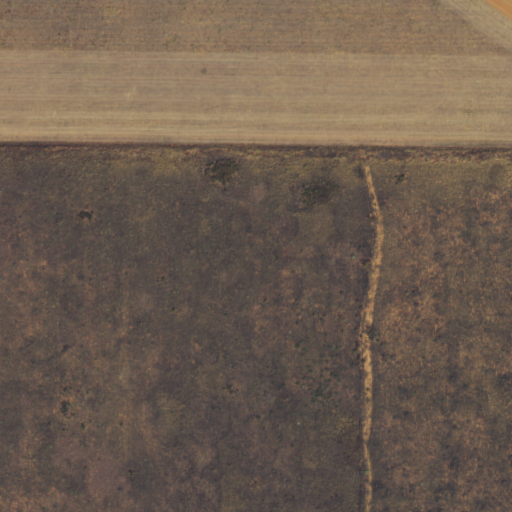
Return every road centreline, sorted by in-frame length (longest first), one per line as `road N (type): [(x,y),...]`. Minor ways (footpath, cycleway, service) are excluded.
road 1 (residential): [(0,143),(157,128),(214,164),(229,205),(214,376)]
road 2 (residential): [(157,128),(158,0)]
